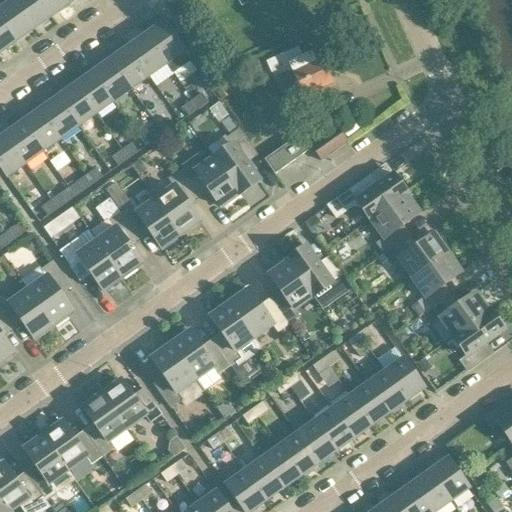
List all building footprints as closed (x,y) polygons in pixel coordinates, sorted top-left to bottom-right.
[(38,0),(14,0),(13,1),(32,29),(50,16),(38,0)] [(38,0),(50,16),(68,3),(65,0),(38,0)] [(0,20),(15,41),(32,29),(13,1),(0,10),(0,20)] [(0,20),(0,51),(15,41),(0,20)] [(195,68),(208,59),(187,28),(174,37),(165,23),(147,36),(166,63),(173,73),(190,61),(195,68)] [(147,36),(129,48),(148,76),(166,63),(147,36)] [(129,48),(111,61),(131,89),(148,76),(129,48)] [(299,84),(284,91),(289,103),(307,95),(309,100),(322,94),(320,90),(332,84),(326,71),(330,69),(320,49),(302,57),(298,48),(285,54),(290,65),(299,84)] [(111,61),(93,74),(113,101),(131,89),(111,61)] [(113,101),(93,74),(76,86),(95,114),(113,101)] [(219,83),(213,87),(222,100),(228,96),(219,83)] [(76,86),(58,99),(77,126),(95,114),(76,86)] [(202,94),(192,101),(198,110),(208,103),(202,94)] [(58,99),(40,111),(60,139),(77,126),(58,99)] [(182,108),(188,117),(198,110),(192,101),(182,108)] [(40,111),(22,124),(42,152),(60,139),(40,111)] [(229,117),(221,123),(231,136),(239,130),(229,117)] [(167,119),(157,126),(163,134),(173,128),(167,119)] [(22,124),(5,137),(24,164),(42,152),(22,124)] [(153,141),(163,134),(157,126),(147,133),(153,141)] [(312,148),(322,161),(347,143),(336,127),(310,145),(312,148)] [(233,145),(214,158),(240,195),(259,181),(244,159),(254,152),(239,130),(231,136),(228,138),(233,145)] [(275,175),(309,150),(299,136),(265,160),(275,175)] [(5,137),(0,139),(0,167),(7,177),(24,164),(5,137)] [(132,144),(122,151),(128,160),(138,153),(132,144)] [(118,167),(128,160),(122,151),(112,158),(118,167)] [(179,172),(195,194),(205,187),(220,207),(225,203),(227,204),(240,195),(214,158),(205,165),(197,154),(181,164),(184,169),(179,172)] [(140,160),(132,165),(139,176),(147,170),(140,160)] [(96,169),(87,176),(93,185),(102,178),(96,169)] [(174,187),(155,200),(181,236),(195,227),(193,225),(199,221),(185,201),(195,194),(179,172),(169,180),(174,187)] [(369,177),(328,206),(335,217),(350,206),(362,209),(370,220),(407,194),(393,175),(376,187),(369,177)] [(83,192),(93,185),(87,176),(77,183),(83,192)] [(61,194),(51,201),(57,210),(67,203),(61,194)] [(417,208),(407,194),(370,220),(384,239),(377,244),(384,255),(406,239),(399,229),(419,215),(415,209),(417,208)] [(168,246),(181,236),(155,200),(136,213),(132,207),(121,214),(136,236),(147,228),(161,248),(167,244),(168,246)] [(47,217),(57,210),(51,201),(41,208),(47,217)] [(116,228),(97,242),(123,278),(136,269),(135,267),(141,263),(126,243),(136,236),(121,214),(111,221),(116,228)] [(316,215),(308,221),(312,227),(320,222),(316,215)] [(15,227),(5,234),(11,242),(21,235),(15,227)] [(11,242),(5,234),(0,237),(0,247),(1,249),(11,242)] [(413,249),(406,239),(384,255),(392,265),(399,260),(412,279),(449,253),(439,239),(437,241),(433,235),(413,249)] [(33,236),(22,243),(27,249),(34,251),(40,246),(33,236)] [(78,239),(60,252),(62,256),(78,277),(88,270),(102,290),(108,286),(109,288),(123,278),(97,242),(86,250),(78,239)] [(287,260),(313,297),(332,283),(337,290),(347,283),(332,261),(322,268),(306,246),(287,260)] [(459,266),(449,253),(412,279),(425,298),(418,303),(426,313),(448,298),(440,288),(461,273),(457,268),(459,266)] [(294,310),(313,297),(287,260),(273,270),(274,272),(269,276),(283,296),(273,303),(288,325),(299,317),(294,310)] [(47,277),(28,290),(54,327),(68,317),(66,316),(72,311),(58,291),(68,284),(53,262),(42,270),(47,277)] [(4,297),(0,299),(0,312),(9,326),(19,319),(34,339),(39,335),(41,336),(54,327),(28,290),(9,303),(4,297)] [(288,325),(273,303),(263,310),(249,290),(243,294),(241,293),(228,302),(254,339),(273,325),(278,332),(288,325)] [(455,308),(448,298),(426,313),(433,324),(440,319),(454,338),(490,311),(481,298),(479,299),(475,294),(455,308)] [(235,352),(254,339),(228,302),(215,312),(216,313),(210,317),(224,338),(214,345),(230,366),(240,359),(235,352)] [(504,331),(490,311),(454,338),(467,356),(460,361),(468,372),(489,356),(482,346),(504,331)] [(0,332),(9,326),(0,312),(0,365),(9,359),(8,357),(13,353),(0,334),(0,332)] [(342,321),(336,326),(342,335),(351,328),(346,322),(342,321)] [(368,327),(358,335),(364,343),(374,336),(368,327)] [(404,328),(396,334),(402,343),(411,337),(404,328)] [(219,374),(230,366),(214,345),(204,352),(190,332),(184,336),(183,334),(169,344),(203,391),(222,377),(219,374)] [(364,343),(358,335),(348,342),(354,350),(364,343)] [(313,343),(306,347),(313,356),(322,350),(317,343),(313,343)] [(364,343),(354,350),(360,359),(370,352),(364,343)] [(155,386),(171,408),(181,401),(185,407),(205,393),(203,391),(169,344),(156,353),(157,355),(151,359),(166,379),(155,386)] [(333,353),(323,360),(329,369),(339,361),(333,353)] [(425,358),(417,364),(424,373),(432,367),(425,358)] [(329,369),(323,360),(313,367),(319,376),(329,369)] [(406,401),(424,388),(403,360),(385,372),(406,401)] [(388,414),(406,401),(385,372),(368,385),(388,414)] [(294,373),(284,380),(290,388),(300,382),(294,373)] [(290,388),(284,380),(274,387),(280,395),(290,388)] [(150,423),(161,415),(146,393),(135,401),(121,381),(115,385),(114,383),(101,393),(127,429),(145,416),(150,423)] [(368,385),(350,397),(371,426),(388,414),(368,385)] [(108,443),(127,429),(101,393),(87,402),(88,404),(83,408),(97,428),(87,435),(102,457),(113,450),(108,443)] [(353,439),(371,426),(350,397),(332,410),(353,439)] [(262,402),(252,410),(258,418),(268,411),(262,402)] [(499,424),(511,442),(511,411),(506,403),(484,419),(492,429),(499,424)] [(258,418),(252,410),(242,417),(248,425),(258,418)] [(332,410),(315,423),(335,451),(353,439),(332,410)] [(55,425),(42,434),(68,471),(87,457),(92,464),(102,457),(87,435),(77,442),(62,422),(57,427),(55,425)] [(317,464),(335,451),(315,423),(297,435),(317,464)] [(227,428),(217,435),(223,443),(233,436),(227,428)] [(30,446),(24,450),(34,465),(38,470),(28,477),(43,499),(54,491),(56,495),(75,481),(68,471),(42,434),(28,444),(30,446)] [(223,443),(217,435),(207,442),(213,450),(223,443)] [(297,435),(279,448),(300,477),(317,464),(297,435)] [(279,448),(261,460),(282,489),(300,477),(279,448)] [(181,460),(171,468),(177,476),(187,469),(181,460)] [(264,502),(282,489),(261,460),(244,473),(264,502)] [(448,460),(430,472),(451,501),(468,488),(448,460)] [(43,511),(50,507),(43,499),(28,477),(18,484),(4,464),(0,466),(0,499),(8,511),(10,511),(19,506),(23,511),(43,511)] [(177,476),(171,468),(161,475),(167,483),(177,476)] [(430,472),(412,485),(431,511),(435,511),(451,501),(430,472)] [(244,473),(226,486),(244,511),(249,511),(264,502),(244,473)] [(503,483),(492,491),(497,498),(508,491),(503,483)] [(431,511),(412,485),(395,497),(404,511),(431,511)] [(145,486),(136,493),(142,501),(152,494),(145,486)] [(142,501),(136,493),(126,500),(132,508),(142,501)] [(203,511),(229,511),(216,493),(198,505),(203,511)] [(404,511),(395,497),(377,510),(378,511),(404,511)] [(0,511),(8,511),(0,499),(0,511)]
